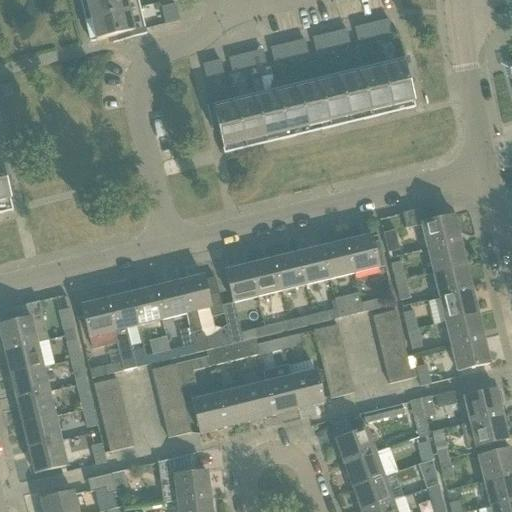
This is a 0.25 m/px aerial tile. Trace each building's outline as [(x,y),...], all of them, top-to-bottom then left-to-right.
[(140,8),(137,0),(86,0),(90,13),(84,15),(86,21),(140,8)] [(177,13),(175,5),(162,8),(164,16),(177,13)] [(145,30),(140,8),(86,21),(87,27),(93,26),(97,40),(91,42),(91,43),(145,30)] [(179,21),(177,13),(164,16),(166,24),(179,21)] [(391,34),(388,21),(380,23),(383,36),(391,34)] [(383,36),(380,23),(371,25),(374,38),(383,36)] [(374,38),(371,25),(363,27),(366,40),(374,38)] [(366,40),(363,27),(354,29),(357,42),(366,40)] [(349,44),(346,31),(337,33),(340,46),(349,44)] [(340,46),(337,33),(329,35),(332,48),(340,46)] [(332,48),(329,35),(320,37),(323,50),(332,48)] [(323,50),(320,37),(312,39),(315,52),(323,50)] [(307,54),(304,41),(295,43),(298,56),(307,54)] [(298,56),(295,43),(287,45),(290,58),(298,56)] [(290,58),(287,45),(278,47),(281,60),(290,58)] [(281,60),(278,47),(270,49),(273,62),(281,60)] [(334,65),(353,62),(351,47),(332,49),(334,65)] [(264,64),(261,51),(253,53),(256,66),(264,64)] [(256,66),(253,53),(245,56),(248,68),(256,66)] [(248,68),(245,56),(236,58),(239,71),(248,68)] [(239,71),(236,58),(228,60),(231,73),(239,71)] [(222,75),(219,61),(211,63),(214,77),(222,75)] [(403,67),(381,72),(390,108),(405,104),(407,110),(414,108),(403,61),(401,61),(403,67)] [(214,77),(211,63),(202,65),(205,79),(214,77)] [(390,108),(381,72),(361,77),(371,119),(377,117),(376,111),(390,108)] [(371,119),(361,77),(340,82),(348,118),(363,114),(364,120),(371,119)] [(348,118),(340,82),(319,87),(329,129),(335,127),(334,121),(348,118)] [(0,87),(0,90),(2,97),(12,94),(9,85),(0,87)] [(329,129),(319,87),(297,92),(306,128),(321,124),(322,130),(329,129)] [(306,128),(297,92),(277,97),(287,139),(293,138),(292,131),(306,128)] [(287,139),(277,97),(256,102),(264,138),(279,135),(280,141),(287,139)] [(264,138),(256,102),(234,107),(245,149),(251,148),(250,142),(264,138)] [(245,149),(234,107),(214,112),(213,106),(212,107),(223,154),(225,154),(223,148),(237,145),(238,151),(245,149)] [(0,214),(3,214),(3,212),(11,210),(11,212),(12,212),(0,162),(0,214)] [(458,222),(453,219),(453,218),(437,222),(434,208),(402,216),(405,231),(421,227),(427,251),(459,243),(457,234),(459,229),(458,222)] [(372,245),(370,238),(345,244),(353,275),(384,268),(378,243),(372,245)] [(465,268),(459,243),(427,251),(432,275),(465,268)] [(353,275),(345,244),(321,250),(329,281),(353,275)] [(329,281),(321,250),(297,255),(305,287),(329,281)] [(305,287),(297,255),(273,261),(281,293),(305,287)] [(281,293),(273,261),(249,267),(257,298),(281,293)] [(400,264),(390,266),(395,284),(405,282),(400,264)] [(257,298),(249,267),(224,273),(232,304),(257,298)] [(471,292),(465,268),(432,275),(438,300),(471,292)] [(202,278),(178,284),(185,316),(188,328),(194,354),(206,351),(212,350),(209,339),(206,339),(200,332),(196,313),(210,310),(212,318),(223,315),(221,307),(218,297),(207,300),(202,278)] [(409,300),(405,282),(395,284),(399,303),(409,300)] [(185,316),(178,284),(154,290),(161,322),(185,316)] [(161,322),(154,290),(130,296),(137,327),(161,322)] [(477,316),(471,292),(438,300),(444,324),(477,316)] [(363,314),(360,305),(358,294),(333,300),(336,310),(338,320),(363,314)] [(137,327),(130,296),(106,302),(113,333),(116,345),(119,356),(121,362),(123,371),(147,366),(144,356),(143,350),(132,353),(127,330),(137,327)] [(385,299),(360,305),(363,314),(387,308),(385,299)] [(113,333),(106,302),(81,308),(89,339),(113,333)] [(10,325),(0,327),(0,333),(5,352),(37,344),(49,341),(39,303),(6,311),(10,325)] [(338,320),(336,310),(312,316),(314,326),(338,320)] [(73,329),(69,311),(59,313),(63,331),(73,329)] [(372,318),(375,330),(398,325),(395,313),(372,318)] [(402,315),(406,333),(416,331),(412,313),(402,315)] [(482,341),(477,316),(444,324),(450,348),(482,341)] [(304,317),(288,321),(290,332),(306,328),(304,317)] [(280,323),(263,327),(266,337),(282,333),(280,323)] [(401,336),(398,325),(375,330),(377,342),(401,336)] [(238,326),(226,329),(231,346),(254,340),(258,339),(256,329),(239,333),(238,326)] [(313,333),(316,344),(339,339),(337,327),(313,333)] [(182,347),(176,349),(178,358),(194,354),(188,328),(178,331),(182,347)] [(421,349),(416,331),(406,333),(411,351),(421,349)] [(299,335),(281,340),(283,350),(301,345),(299,335)] [(403,347),(401,336),(377,342),(380,353),(403,347)] [(342,350),(339,339),(316,344),(319,356),(342,350)] [(259,355),(256,346),(254,340),(231,346),(234,361),(259,355)] [(283,350),(281,340),(262,344),(265,354),(283,350)] [(81,359),(76,341),(66,344),(70,362),(81,359)] [(489,366),(482,341),(450,348),(456,373),(489,366)] [(42,369),(37,344),(5,352),(10,377),(42,369)] [(234,361),(231,346),(219,348),(206,351),(208,358),(210,367),(234,361)] [(406,358),(403,347),(380,353),(383,364),(406,358)] [(345,361),(342,350),(319,356),(321,367),(345,361)] [(168,351),(152,354),(154,364),(170,360),(168,351)] [(192,371),(210,367),(208,358),(174,366),(177,379),(179,388),(195,384),(192,371)] [(409,369),(407,361),(406,358),(383,364),(385,374),(409,369)] [(85,377),(81,359),(70,362),(74,380),(85,377)] [(347,372),(345,361),(321,367),(324,378),(347,372)] [(121,362),(104,366),(107,375),(123,371),(121,362)] [(177,379),(174,366),(151,372),(154,384),(177,379)] [(425,367),(415,370),(419,388),(429,385),(425,367)] [(48,394),(42,369),(10,377),(16,401),(48,394)] [(412,381),(409,369),(385,374),(388,386),(412,381)] [(350,383),(347,372),(324,378),(327,389),(350,383)] [(315,373),(290,379),(298,411),(323,405),(315,373)] [(180,390),(179,388),(177,379),(154,384),(157,395),(180,390)] [(298,411),(290,379),(266,384),(274,417),(298,411)] [(93,386),(96,398),(119,393),(116,381),(93,386)] [(353,395),(350,383),(327,389),(330,401),(353,395)] [(274,417),(266,384),(241,390),(249,423),(274,417)] [(93,409),(88,390),(77,393),(82,412),(93,409)] [(182,401),(180,390),(157,395),(159,406),(182,401)] [(249,423),(241,390),(217,396),(224,429),(249,423)] [(463,400),(469,424),(501,416),(499,408),(502,405),(499,394),(495,393),(495,392),(463,400)] [(122,404),(119,393),(96,398),(98,409),(122,404)] [(54,418),(48,394),(16,401),(22,426),(54,418)] [(224,429),(217,396),(192,402),(200,435),(224,429)] [(430,398),(420,400),(424,418),(434,416),(430,398)] [(429,435),(428,432),(420,400),(409,403),(418,438),(429,435)] [(185,411),(182,401),(159,406),(162,417),(185,411)] [(124,415),(122,404),(98,409),(101,420),(124,415)] [(97,427),(93,409),(82,412),(86,429),(97,427)] [(188,422),(185,411),(162,417),(164,428),(188,422)] [(127,425),(124,415),(101,420),(104,431),(127,425)] [(507,441),(501,416),(469,424),(460,426),(463,436),(471,434),(475,449),(507,441)] [(60,443),(54,418),(22,426),(28,451),(60,443)] [(191,435),(188,422),(164,428),(167,440),(191,435)] [(130,436),(127,425),(104,431),(106,442),(130,436)] [(335,442),(343,466),(374,455),(365,431),(335,442)] [(133,449),(130,436),(106,442),(109,454),(133,449)] [(443,441),(434,444),(438,463),(448,461),(443,441)] [(66,468),(60,443),(28,451),(34,475),(66,468)] [(417,445),(422,463),(432,461),(427,443),(417,445)] [(105,463),(102,451),(101,445),(91,448),(95,465),(105,463)] [(477,459),(483,483),(511,476),(511,461),(509,451),(477,459)] [(382,478),(374,455),(343,466),(352,489),(382,478)] [(209,500),(206,474),(194,475),(191,457),(159,464),(161,481),(173,479),(177,504),(209,500)] [(422,466),(418,467),(426,489),(438,486),(432,461),(422,463),(422,466)] [(452,478),(448,461),(438,463),(443,480),(452,478)] [(121,473),(111,475),(116,493),(126,490),(121,473)] [(116,493),(111,475),(87,481),(90,494),(102,491),(104,496),(103,496),(107,511),(116,509),(113,494),(116,493)] [(511,502),(511,476),(483,483),(489,508),(511,502)] [(363,511),(391,502),(382,478),(352,489),(359,511),(363,511)] [(426,489),(433,511),(439,511),(444,511),(438,486),(426,489)] [(40,502),(42,511),(77,511),(73,494),(40,502)] [(407,511),(402,498),(391,502),(363,511),(407,511)] [(210,511),(209,500),(177,504),(177,511),(210,511)] [(461,511),(458,501),(448,503),(450,511),(461,511)] [(511,511),(511,502),(489,508),(490,511),(511,511)]
